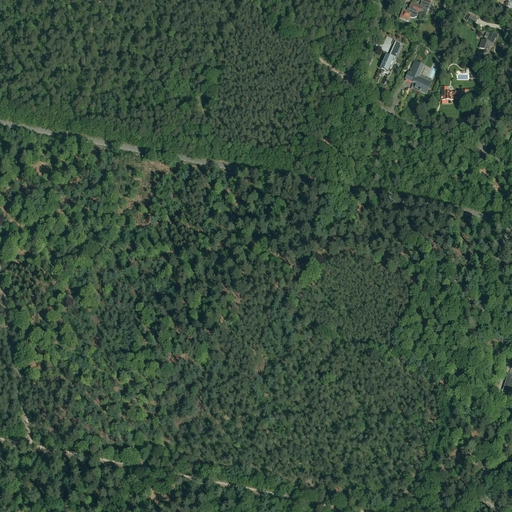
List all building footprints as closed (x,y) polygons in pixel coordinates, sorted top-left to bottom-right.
[(420,7),(411,4),(409,10),(407,10),(407,12),(403,10),(400,19),(408,21),(410,18),(412,19),(414,18),(416,17),(418,15),(418,14),(425,16),(428,10),(430,5),(431,0),(421,0),(420,2),(421,2),(420,7)] [(477,19),(470,15),(466,22),(473,26),(477,19)] [(479,49),(485,50),(484,53),(488,55),(492,45),(493,45),(495,39),(497,40),(498,36),(490,33),(489,34),(487,33),(485,38),(487,39),(487,42),(482,40),(479,49)] [(395,42),(392,48),(398,51),(401,45),(395,42)] [(398,51),(392,48),(389,54),(395,57),(398,51)] [(387,58),(385,56),(381,64),(380,63),(378,68),(381,69),(383,72),(386,73),(389,68),(390,68),(393,61),(394,61),(395,57),(389,54),(387,58)] [(405,80),(413,83),(416,84),(415,88),(420,90),(419,91),(426,94),(431,83),(419,78),(424,66),(415,62),(410,73),(408,73),(405,80)] [(451,92),(451,93),(447,93),(447,88),(442,88),(442,96),(442,101),(453,101),(453,100),(465,100),(465,101),(471,101),(471,95),(465,95),(465,93),(459,93),(459,92),(451,92)] [(510,401),(511,395),(511,375),(507,374),(500,398),(510,401)]
